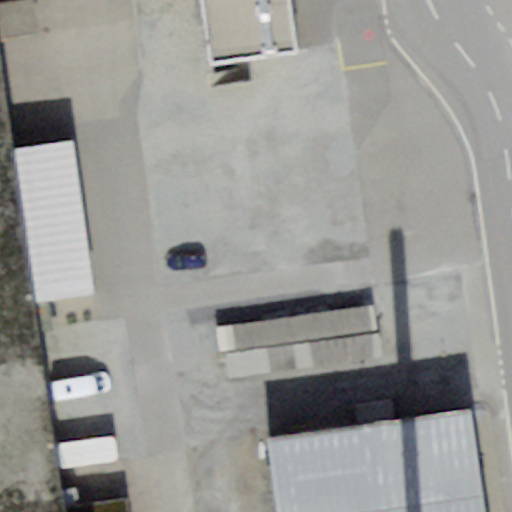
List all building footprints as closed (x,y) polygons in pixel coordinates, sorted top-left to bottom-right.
[(287,0),(200,0),(209,60),(294,48),(287,0)] [(0,511),(65,511),(0,63),(0,511)] [(193,153),(214,277),(416,244),(395,120),(193,153)] [(377,303),(215,326),(219,353),(381,330),(377,303)] [(379,336),(225,358),(228,382),(383,359),(379,336)] [(483,511),(471,418),(261,446),(269,511),(483,511)]
